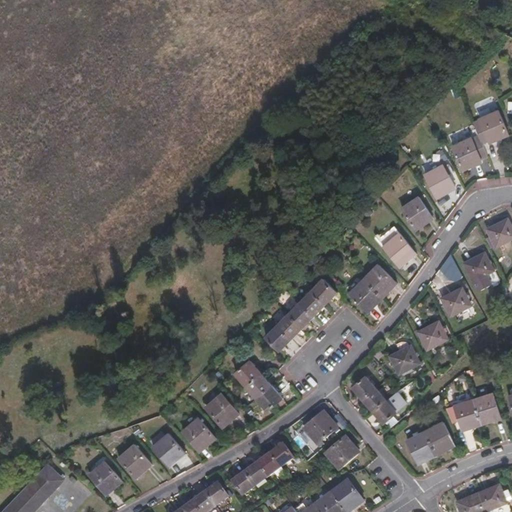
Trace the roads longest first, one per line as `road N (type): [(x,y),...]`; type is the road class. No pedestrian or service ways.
road 1 (track): [(0,352),(101,297),(382,0)]
road 2 (residential): [(329,385),(432,268),(475,202),(511,194)]
road 3 (residential): [(329,385),(268,437),(133,511)]
road 4 (residential): [(421,494),(329,385)]
